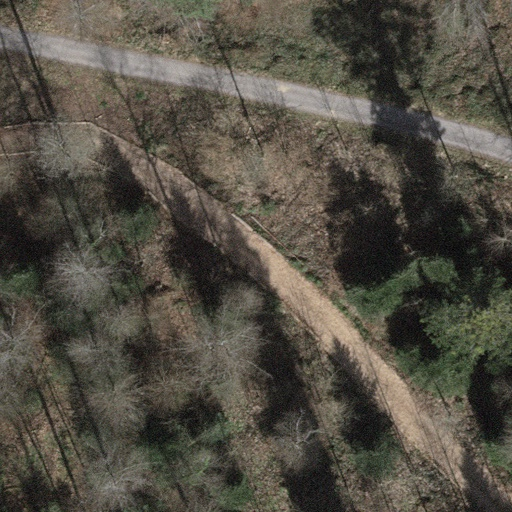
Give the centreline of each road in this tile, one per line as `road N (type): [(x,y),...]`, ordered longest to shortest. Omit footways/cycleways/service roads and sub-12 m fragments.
road 1 (track): [(505,511),(199,199),(99,146),(0,151)]
road 2 (track): [(511,153),(399,122),(117,74),(0,44)]
